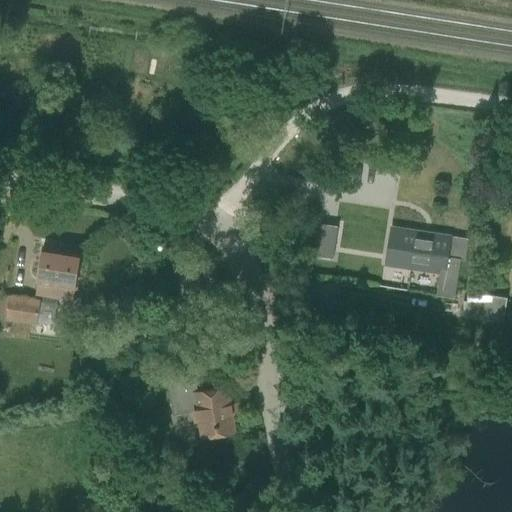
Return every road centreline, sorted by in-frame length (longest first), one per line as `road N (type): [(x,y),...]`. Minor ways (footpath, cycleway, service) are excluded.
road 1 (unclassified): [(511,109),(398,91),(341,96),(282,135),(215,229)]
road 2 (tertiary): [(289,511),(256,291),(241,255),(215,229)]
road 3 (tertiary): [(215,229),(173,208),(0,181)]
